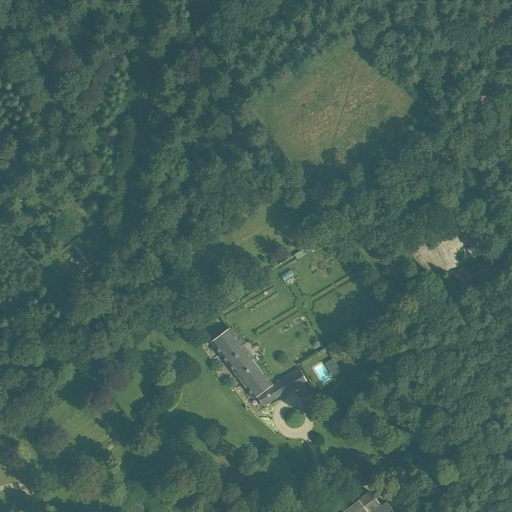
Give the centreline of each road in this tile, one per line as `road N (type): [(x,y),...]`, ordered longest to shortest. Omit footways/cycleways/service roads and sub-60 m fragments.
road 1 (track): [(425,322),(314,202)]
road 2 (track): [(314,202),(356,53)]
road 3 (track): [(477,458),(447,417),(425,322)]
